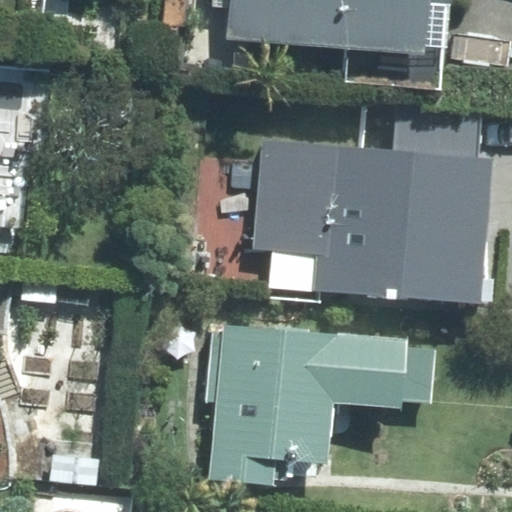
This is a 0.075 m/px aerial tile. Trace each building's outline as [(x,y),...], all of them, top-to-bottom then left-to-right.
[(220,0),(218,29),(405,39),(407,0),(220,0)] [(0,79),(0,128),(32,130),(34,81),(0,79)] [(260,277),(460,289),(468,147),(268,135),(260,277)] [(34,139),(0,138),(0,231),(32,232),(34,139)] [(11,270),(10,303),(84,306),(85,273),(11,270)] [(218,324),(211,451),(310,456),(314,395),(382,400),(388,328),(281,320),(281,327),(218,324)] [(0,485),(84,490),(89,390),(46,388),(45,425),(1,423),(0,444),(0,485)]
